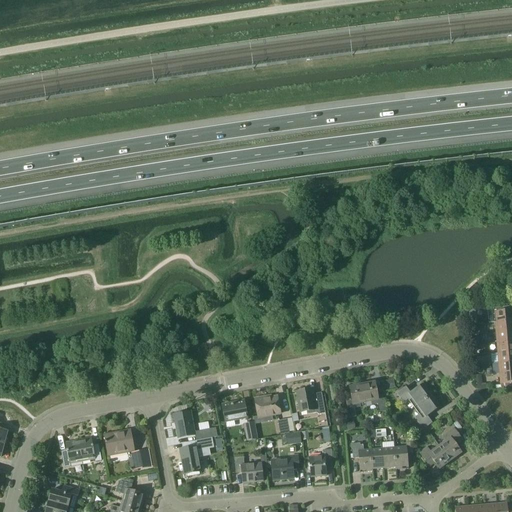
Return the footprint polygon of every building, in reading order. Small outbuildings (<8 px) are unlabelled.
[(511,317),(511,307),(485,310),(486,324),(494,323),(494,324),(511,322),(511,317)] [(511,322),(494,324),(495,334),(511,332),(511,322)] [(511,332),(495,334),(496,344),(511,342),(511,332)] [(511,342),(496,344),(497,354),(511,352),(511,342)] [(511,352),(497,354),(498,365),(511,363),(511,352)] [(511,373),(511,363),(498,365),(499,375),(511,373)] [(511,373),(499,375),(500,385),(511,384),(511,373)] [(386,412),(383,396),(377,398),(374,384),(362,386),(365,404),(370,403),(371,406),(377,405),(379,414),(386,412)] [(354,410),(360,409),(359,405),(365,404),(362,386),(349,389),(352,403),(346,404),(349,419),(355,418),(354,410)] [(420,391),(417,389),(411,393),(407,386),(396,394),(404,405),(409,402),(414,409),(431,396),(430,395),(431,393),(423,386),(420,391)] [(316,398),(314,397),(312,390),(297,393),(301,413),(307,412),(307,414),(309,415),(316,414),(319,416),(325,414),(322,397),(316,398)] [(432,397),(431,396),(414,409),(419,416),(414,419),(422,430),(433,423),(428,416),(433,413),(432,410),(437,407),(434,397),(432,397)] [(279,415),(276,399),(264,402),(263,399),(255,401),(258,419),(279,415)] [(246,419),(243,403),(222,407),(225,423),(246,419)] [(190,413),(173,416),(177,440),(195,436),(196,436),(197,442),(199,441),(211,439),(217,438),(215,429),(194,433),(190,413)] [(293,429),(290,430),(288,430),(286,420),(277,422),(280,436),(289,434),(289,435),(294,434),(293,429)] [(244,425),(247,442),(257,440),(254,423),(244,425)] [(453,430),(442,438),(446,443),(439,447),(450,462),(460,454),(454,446),(461,441),(453,430)] [(104,437),(108,457),(127,453),(130,472),(150,468),(147,452),(133,455),(129,432),(104,437)] [(300,433),(286,435),(288,446),(302,444),(300,433)] [(90,440),(78,442),(82,463),(94,460),(95,463),(101,462),(99,451),(93,452),(90,440)] [(405,441),(406,448),(394,449),(396,469),(395,469),(395,471),(408,470),(406,455),(413,455),(411,440),(405,441)] [(70,468),(69,465),(82,463),(78,442),(65,445),(68,456),(61,457),(63,469),(70,468)] [(351,445),(352,460),(358,459),(360,474),(372,473),(372,471),(370,451),(358,452),(357,445),(351,445)] [(419,455),(429,467),(434,464),(439,470),(450,462),(439,447),(430,454),(426,449),(419,455)] [(201,472),(196,448),(180,451),(184,475),(201,472)] [(394,449),(382,450),(383,470),(395,469),(396,469),(394,449)] [(383,470),(382,450),(370,451),(372,471),(383,470)] [(323,451),(323,457),(309,459),(311,479),(326,477),(325,469),(333,469),(331,451),(323,451)] [(271,462),(273,482),(283,481),(283,479),(293,478),(292,471),(299,470),(298,466),(300,466),(299,454),(288,455),(289,460),(271,462)] [(234,460),(236,474),(241,474),(243,485),(262,483),(261,465),(244,467),(243,459),(234,460)] [(118,483),(115,493),(124,495),(122,502),(141,508),(145,495),(130,491),(132,486),(120,482),(118,483)] [(52,490),(48,503),(70,509),(74,497),(77,498),(79,491),(64,487),(62,493),(52,490)] [(110,511),(140,511),(141,508),(122,502),(120,509),(112,507),(110,511)] [(48,503),(45,511),(72,511),(73,510),(70,509),(48,503)]
